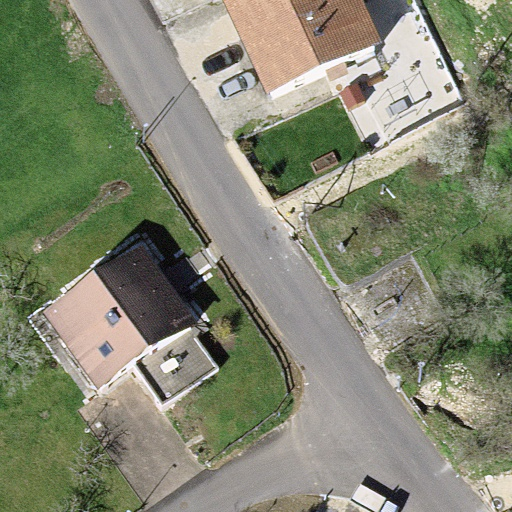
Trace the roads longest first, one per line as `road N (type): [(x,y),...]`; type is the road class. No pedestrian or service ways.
road 1 (tertiary): [(103,0),(385,435)]
road 2 (unclassified): [(385,435),(240,511)]
